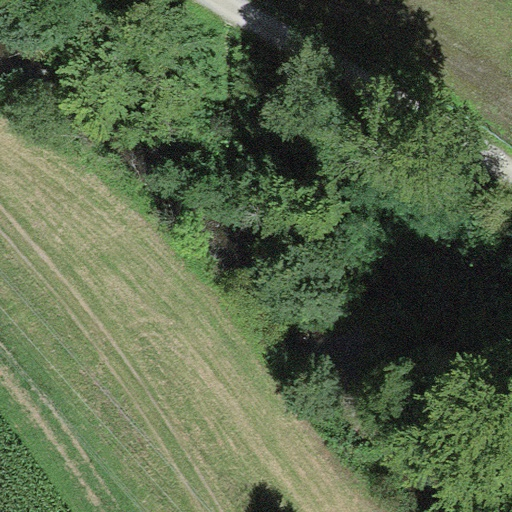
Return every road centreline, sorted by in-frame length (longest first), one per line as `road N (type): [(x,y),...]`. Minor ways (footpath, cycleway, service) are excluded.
road 1 (track): [(0,238),(203,511)]
road 2 (track): [(511,165),(407,57),(282,0)]
